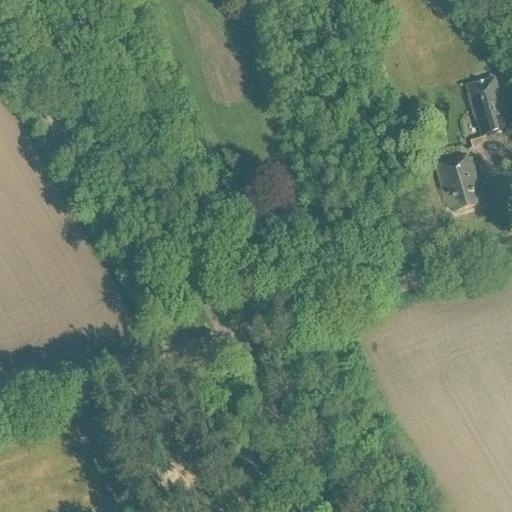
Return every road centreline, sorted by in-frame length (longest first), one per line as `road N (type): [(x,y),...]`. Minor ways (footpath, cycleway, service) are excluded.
road 1 (track): [(0,40),(287,511)]
road 2 (unclassified): [(0,412),(511,254)]
